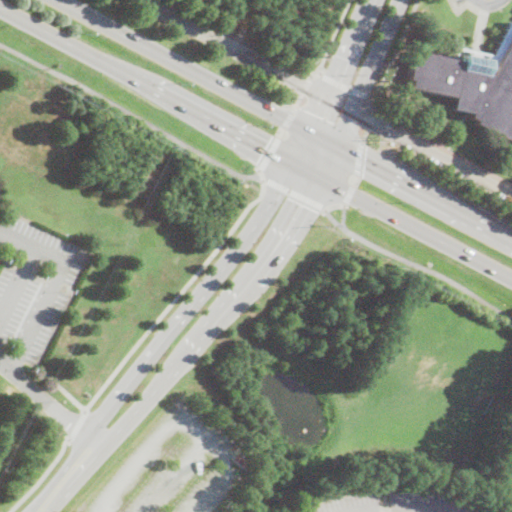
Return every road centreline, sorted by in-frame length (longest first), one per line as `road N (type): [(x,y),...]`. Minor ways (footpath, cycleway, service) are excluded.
road 1 (tertiary): [(95,440),(118,432),(242,288),(318,177)]
road 2 (tertiary): [(292,163),(257,224),(100,419),(95,440)]
road 3 (primary): [(0,6),(292,163)]
road 4 (primary): [(309,132),(59,0)]
road 5 (primary): [(318,177),(511,279)]
road 6 (residential): [(329,95),(147,0)]
road 7 (primary): [(511,240),(337,147)]
road 8 (residential): [(511,196),(351,111)]
road 9 (tertiary): [(337,147),(399,0)]
